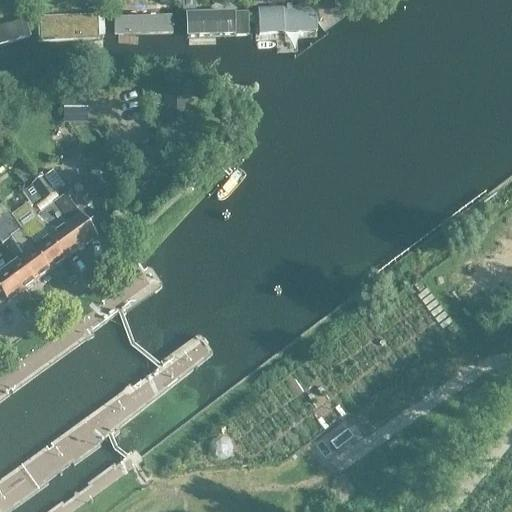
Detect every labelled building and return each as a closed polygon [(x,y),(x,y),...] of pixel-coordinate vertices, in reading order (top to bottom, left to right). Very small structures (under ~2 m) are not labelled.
[(113,11),(111,0),(101,0),(102,11),(113,11)] [(192,0),(180,0),(181,12),(193,12),(192,0)] [(255,9),(256,40),(275,39),(296,38),(316,37),(315,22),(314,6),(255,9)] [(184,13),(185,39),(250,38),(249,12),(184,13)] [(112,20),(113,37),(174,34),(173,17),(112,20)] [(96,37),(96,18),(38,21),(39,39),(96,37)] [(0,46),(19,42),(29,33),(27,26),(15,23),(0,27),(0,46)] [(182,126),(183,103),(175,103),(175,96),(162,95),(162,109),(166,109),(166,126),(182,126)] [(63,125),(87,125),(87,118),(86,111),(63,112),(63,125)] [(52,194),(41,180),(34,185),(31,187),(41,202),(52,194)] [(41,202),(31,187),(21,195),(28,205),(31,209),(41,202)] [(78,216),(59,189),(31,209),(29,211),(48,238),(47,239),(64,261),(96,238),(79,215),(78,216)] [(64,261),(47,239),(48,238),(29,211),(31,209),(28,205),(18,212),(10,218),(21,236),(48,272),(64,261)] [(48,272),(21,236),(10,218),(1,206),(0,207),(0,244),(1,246),(10,240),(22,257),(16,261),(25,273),(16,279),(24,290),(48,272)] [(24,290),(16,279),(25,273),(16,261),(0,273),(0,304),(5,301),(6,303),(8,302),(24,290)] [(345,433),(329,445),(333,450),(334,451),(335,453),(351,441),(345,433)]
